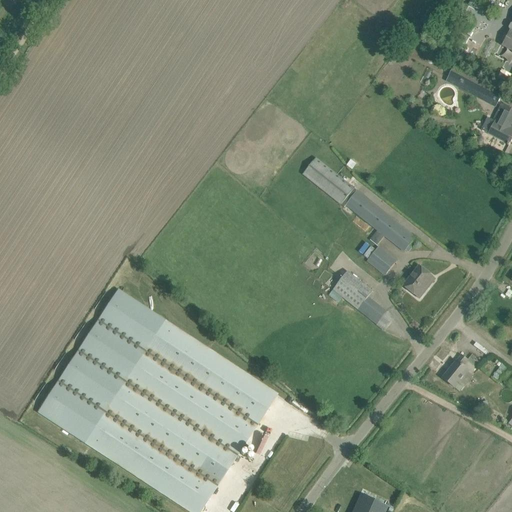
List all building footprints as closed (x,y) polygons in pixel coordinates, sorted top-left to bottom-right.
[(449,26),(444,35),(465,46),(470,37),(449,26)] [(511,26),(511,29),(511,31),(503,47),(511,51),(511,80),(510,84),(511,85),(511,26)] [(440,48),(459,57),(463,48),(445,39),(440,48)] [(454,68),(448,79),(498,105),(503,94),(481,82),(454,68)] [(497,120),(496,123),(490,135),(508,144),(508,145),(509,146),(511,140),(511,132),(508,130),(511,123),(511,109),(511,108),(503,104),(496,120),(497,120)] [(416,238),(357,191),(316,158),(303,175),(344,207),(346,205),(378,231),(370,240),(378,246),(385,236),(406,252),(416,238)] [(395,264),(398,261),(378,246),(367,261),(386,276),(392,269),(395,264)] [(433,277),(425,271),(420,267),(404,287),(419,299),(430,286),(427,284),(433,277)] [(358,310),(368,298),(373,291),(348,272),(334,291),(343,298),(358,310)] [(85,443),(189,511),(201,511),(278,395),(165,321),(115,288),(35,411),(85,443)] [(468,361),(462,356),(443,379),(455,388),(469,372),(463,367),(468,361)] [(511,372),(510,371),(502,379),(511,387),(511,372)] [(384,511),(387,506),(361,494),(352,511),(384,511)]
